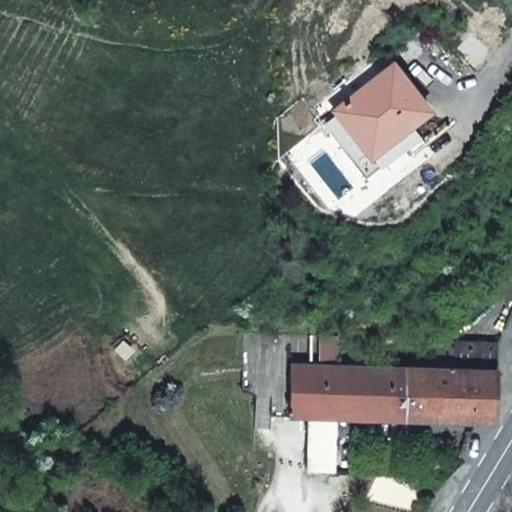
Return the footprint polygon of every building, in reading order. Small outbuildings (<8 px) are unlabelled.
[(393,64),(334,110),(321,121),(366,178),(420,136),(411,125),(429,111),(393,64)] [(276,117),(277,159),(319,126),(315,119),(318,117),(302,97),(276,117)] [(511,301),(511,279),(501,282),(507,303),(511,301)] [(423,369),(292,365),(291,399),(272,397),(271,414),(290,416),(493,422),(495,371),(496,346),(454,345),(454,350),(432,349),(432,360),(423,360),(423,369)] [(312,452),(283,452),(284,471),(321,474),(326,474),(325,464),(312,463),(312,452)]
